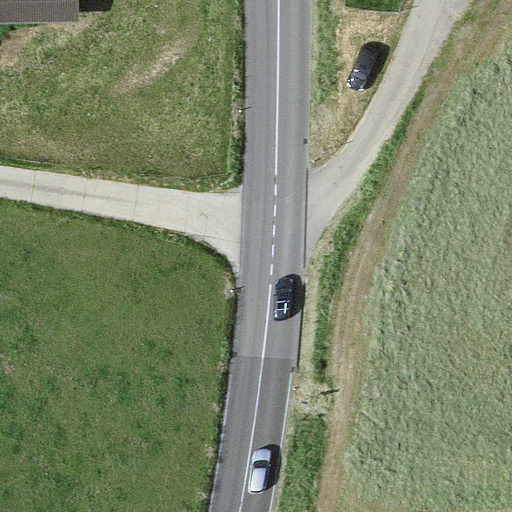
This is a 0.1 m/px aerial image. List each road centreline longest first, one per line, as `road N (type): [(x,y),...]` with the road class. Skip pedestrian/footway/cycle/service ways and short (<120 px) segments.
road 1 (unclassified): [(272,227),(290,229),(327,202),(391,96),(428,0)]
road 2 (secondary): [(272,227),(239,511)]
road 3 (tertiary): [(0,181),(272,227)]
road 4 (secondary): [(277,0),(272,227)]
